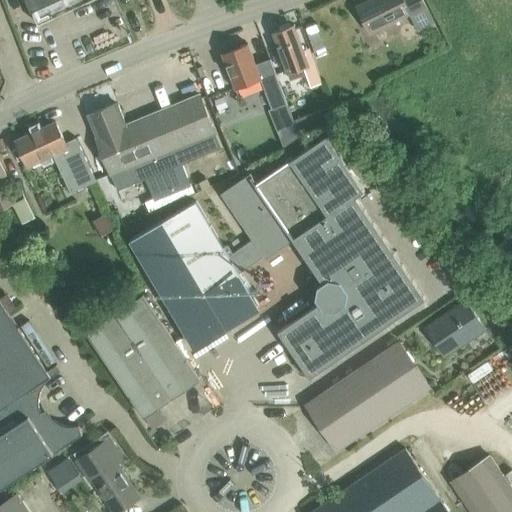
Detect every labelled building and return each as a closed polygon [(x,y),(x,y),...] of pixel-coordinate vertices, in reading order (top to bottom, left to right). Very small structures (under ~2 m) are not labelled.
[(26,0),(38,25),(91,0),(26,0)] [(418,31),(433,23),(421,0),(370,0),(356,7),(369,33),(409,13),(418,31)] [(293,25),(272,33),(277,47),(290,80),(305,74),(310,87),(321,83),(314,63),(308,65),(293,25)] [(269,59),(255,64),(247,43),(221,53),(235,89),(260,79),(271,108),(286,103),(269,59)] [(91,116),(87,118),(95,138),(117,190),(147,178),(155,197),(145,201),(149,211),(193,193),(190,185),(181,164),(220,148),(199,95),(126,125),(118,105),(114,107),(113,104),(90,114),(91,116)] [(223,97),(214,100),(218,110),(226,107),(223,97)] [(289,110),(273,116),(283,143),(299,136),(289,110)] [(308,118),(296,122),(301,136),(313,131),(308,118)] [(247,120),(231,127),(245,160),(261,153),(247,120)] [(71,193),(96,181),(78,142),(67,147),(55,122),(15,141),(27,167),(53,155),(71,193)] [(278,332),(307,375),(309,378),(425,298),(355,197),(364,191),(326,136),(256,184),(249,174),(220,194),(265,259),(293,240),(323,283),(318,287),(315,299),(319,303),(278,332)] [(0,211),(11,207),(4,192),(0,193),(0,211)] [(23,223),(35,217),(25,198),(13,204),(23,223)] [(259,309),(195,201),(130,240),(194,348),(259,309)] [(109,213),(100,218),(108,233),(117,228),(109,213)] [(86,333),(143,417),(200,379),(142,295),(86,333)] [(445,357),(485,329),(465,299),(424,327),(445,357)] [(58,423),(53,419),(48,425),(44,420),(41,414),(39,407),(39,401),(39,394),(41,388),(45,382),(49,377),(54,373),(60,370),(56,364),(46,371),(0,301),(0,489),(82,435),(78,425),(73,426),(68,426),(62,425),(58,423)] [(306,404),(337,450),(429,388),(398,342),(306,404)] [(447,511),(405,449),(311,511),(447,511)] [(451,483),(470,511),(511,511),(511,489),(490,456),(451,483)] [(67,460),(48,473),(60,490),(79,477),(67,460)] [(113,511),(116,511),(140,497),(117,462),(91,479),(113,511)] [(29,511),(17,493),(0,505),(0,511),(29,511)]
